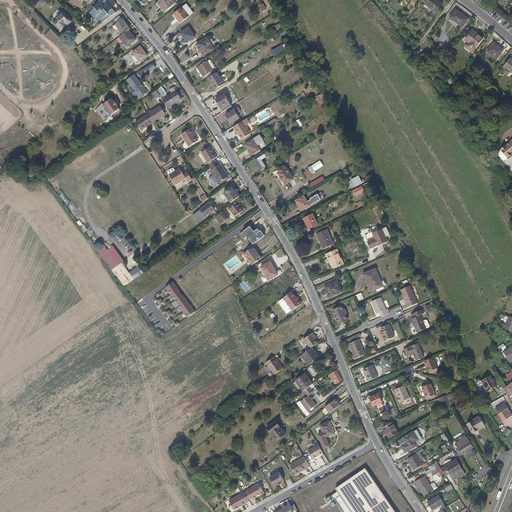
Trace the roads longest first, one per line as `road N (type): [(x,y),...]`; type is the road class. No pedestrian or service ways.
road 1 (residential): [(199,109),(266,211),(333,341)]
road 2 (residential): [(376,442),(252,511)]
road 3 (residential): [(120,0),(199,109)]
